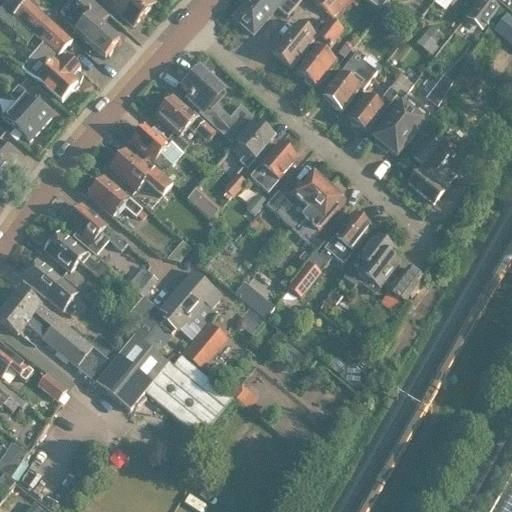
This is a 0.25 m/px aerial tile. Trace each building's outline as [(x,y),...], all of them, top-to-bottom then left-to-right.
[(20,67),(36,79),(61,102),(77,85),(71,79),(78,69),(70,62),(59,52),(69,41),(24,0),(4,0),(0,5),(0,19),(4,23),(10,15),(40,41),(32,50),(25,60),(20,67)] [(78,7),(69,17),(64,22),(105,58),(119,41),(100,25),(108,16),(90,0),(78,0),(75,4),(78,7)] [(104,0),(132,25),(152,3),(148,0),(104,0)] [(246,0),(232,17),(252,35),(276,7),(286,16),(299,0),(246,0)] [(311,0),(332,18),(344,4),(347,0),(311,0)] [(364,0),(380,12),(389,0),(364,0)] [(482,30),(499,8),(489,0),(478,0),(465,17),(482,30)] [(511,0),(496,0),(511,12),(511,0)] [(511,19),(504,14),(491,30),(511,46),(511,19)] [(271,53),(290,69),(317,37),(297,21),(271,53)] [(296,72),(305,79),(305,81),(310,85),(312,84),(315,86),(334,62),(324,54),(342,31),(328,21),(317,37),(311,44),(315,47),(296,72)] [(430,24),(422,34),(433,43),(441,33),(430,24)] [(339,109),(342,111),(360,88),(349,79),(361,64),(352,57),(323,96),(331,103),(332,106),(336,110),(339,109)] [(188,78),(181,86),(189,93),(185,97),(199,110),(200,110),(198,112),(233,145),(255,119),(240,105),(229,118),(215,104),(212,102),(221,92),(223,90),(199,69),(197,68),(194,71),(191,71),(188,75),(188,78)] [(366,95),(349,118),(351,120),(351,123),(356,127),(359,126),(367,132),(397,93),(400,89),(405,93),(412,84),(400,74),(390,87),(378,103),(366,95)] [(442,76),(426,97),(437,105),(451,83),(442,76)] [(23,134),(29,140),(51,116),(17,85),(8,96),(14,101),(2,115),(15,127),(23,134)] [(172,97),(164,106),(161,106),(157,110),(158,113),(155,116),(174,133),(168,140),(169,141),(182,153),(188,146),(179,138),(187,129),(192,133),(194,132),(204,141),(213,130),(198,117),(187,107),(185,108),(172,97)] [(373,139),(375,141),(373,143),(385,152),(387,150),(395,156),(422,121),(400,104),(373,139)] [(237,143),(248,153),(241,161),(247,167),(273,137),(265,130),(265,127),(260,123),(257,123),(256,122),(237,143)] [(9,135),(17,141),(23,134),(15,127),(9,135)] [(132,142),(165,171),(182,153),(169,141),(166,145),(145,127),(143,129),(140,129),(136,133),(137,136),(132,142)] [(451,181),(435,169),(447,154),(427,137),(411,156),(423,166),(409,183),(435,203),(445,191),(444,190),(451,181)] [(471,175),(487,154),(467,140),(451,161),(471,175)] [(280,142),(261,164),(250,177),(261,187),(268,193),(298,159),(290,152),(290,149),(285,144),(282,144),(280,142)] [(0,175),(16,158),(0,144),(0,175)] [(145,180),(159,192),(165,184),(125,150),(119,158),(114,158),(110,163),(110,168),(109,169),(135,192),(145,180)] [(284,187),(267,207),(291,229),(308,210),(328,187),(326,185),(326,182),(322,177),(319,177),(311,171),(292,194),(284,187)] [(171,173),(166,179),(171,184),(176,178),(171,173)] [(231,198),(244,182),(235,174),(221,190),(231,198)] [(121,206),(135,218),(141,211),(103,178),(96,186),(93,186),(89,191),(89,195),(87,197),(112,217),(121,206)] [(308,210),(291,229),(307,243),(307,242),(317,250),(340,221),(333,215),(345,201),(339,196),(339,193),(334,188),(330,188),(328,187),(308,210)] [(245,208),(253,215),(265,201),(257,195),(245,208)] [(82,206),(74,215),(71,215),(67,219),(68,222),(66,225),(73,231),(69,237),(93,256),(106,240),(118,250),(125,243),(82,206)] [(353,211),(318,254),(327,261),(332,255),(341,263),(351,251),(371,226),(371,223),(365,218),(362,218),(355,213),(353,211)] [(59,234),(52,242),(49,242),(46,246),(46,249),(44,252),(70,273),(79,262),(100,279),(106,272),(98,265),(59,234)] [(365,276),(381,288),(391,273),(400,262),(391,255),(396,249),(393,246),(393,244),(390,241),(386,241),(377,234),(344,277),(356,286),(365,276)] [(22,279),(62,312),(77,294),(37,261),(30,270),(26,269),(23,273),(24,277),(22,279)] [(307,261),(286,287),(299,298),(319,272),(319,271),(307,261)] [(380,301),(396,312),(405,300),(422,278),(406,266),(380,301)] [(132,289),(143,298),(157,281),(146,272),(132,289)] [(218,295),(190,272),(187,276),(180,283),(209,307),(218,295)] [(177,332),(179,329),(193,341),(210,321),(217,314),(209,307),(180,283),(154,312),(177,332)] [(39,337),(77,368),(92,349),(19,290),(0,312),(0,321),(17,336),(30,321),(43,332),(39,337)] [(332,292),(327,299),(334,304),(339,297),(332,292)] [(252,335),(265,320),(248,305),(238,317),(235,321),(235,325),(238,328),(243,328),(252,335)] [(94,381),(128,411),(143,394),(168,361),(156,351),(170,336),(147,315),(132,333),(110,360),(110,361),(94,381)] [(380,323),(381,329),(386,332),(391,328),(390,322),(384,320),(380,323)] [(182,353),(202,369),(228,337),(210,321),(193,341),(182,353)] [(110,334),(119,342),(125,335),(116,327),(110,334)] [(91,345),(110,360),(117,351),(99,336),(91,345)] [(0,376),(2,379),(10,369),(25,382),(32,373),(0,347),(0,376)] [(77,368),(94,381),(110,361),(93,347),(92,349),(77,368)] [(170,417),(198,438),(233,394),(202,369),(182,353),(172,364),(168,361),(143,394),(170,417)] [(350,364),(338,377),(353,390),(364,376),(350,364)] [(39,386),(58,402),(65,392),(46,377),(39,386)] [(0,407),(1,408),(3,405),(11,411),(15,405),(16,405),(21,399),(0,381),(0,407)] [(319,428),(329,437),(338,421),(331,415),(319,428)] [(0,470),(10,477),(18,465),(6,457),(0,466),(0,470)] [(511,511),(511,476),(507,486),(491,511),(511,511)]
